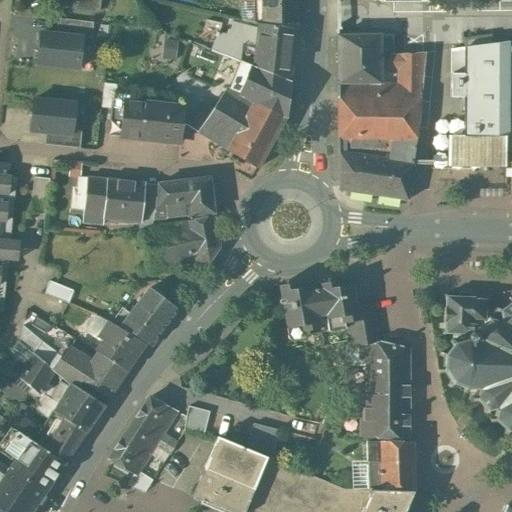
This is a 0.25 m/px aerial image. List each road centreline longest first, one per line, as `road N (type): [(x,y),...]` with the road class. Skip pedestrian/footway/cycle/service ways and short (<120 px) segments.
road 1 (tertiary): [(258,248),(153,368),(57,511)]
road 2 (residential): [(0,145),(201,167),(253,203)]
road 3 (tertiary): [(298,183),(317,0)]
road 4 (tertiary): [(511,229),(328,220)]
